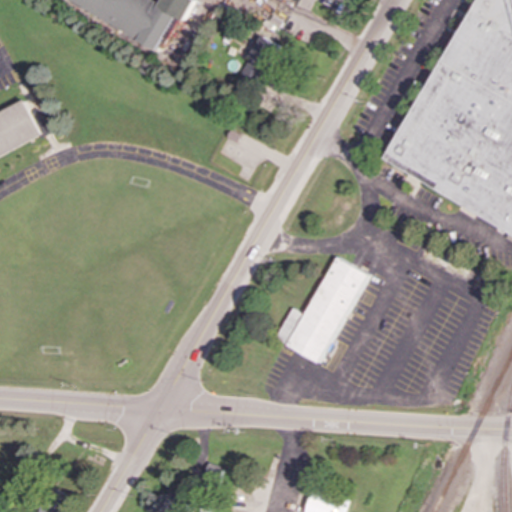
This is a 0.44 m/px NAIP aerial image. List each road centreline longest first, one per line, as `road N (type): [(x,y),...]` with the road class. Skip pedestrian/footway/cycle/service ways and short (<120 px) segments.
road 1 (tertiary): [(101,511),(395,0)]
road 2 (tertiary): [(0,405),(218,424),(511,435)]
